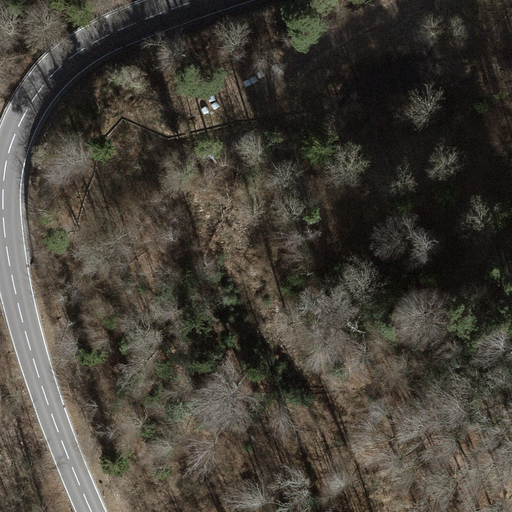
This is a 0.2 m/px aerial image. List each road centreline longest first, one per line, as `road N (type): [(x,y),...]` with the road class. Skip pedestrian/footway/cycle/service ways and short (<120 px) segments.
road 1 (secondary): [(91,511),(47,403),(14,284),(3,215),(6,163),(25,113),(57,69),(105,36),(200,0)]
road 2 (track): [(417,0),(331,39),(204,114)]
